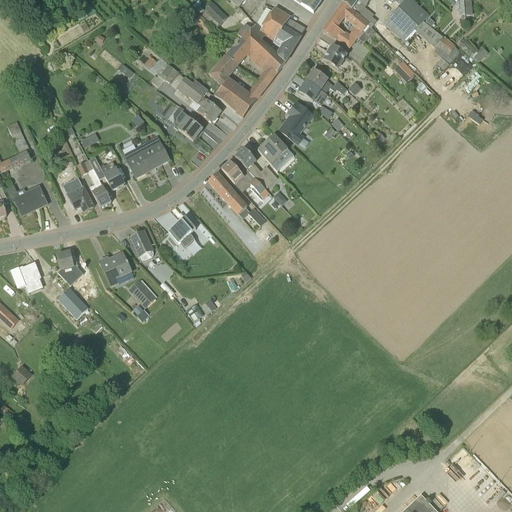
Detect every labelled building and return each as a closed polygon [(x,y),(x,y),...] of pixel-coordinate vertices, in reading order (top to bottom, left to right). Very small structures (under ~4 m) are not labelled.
[(245,0),(228,0),(238,8),(245,0)] [(323,0),(304,0),(305,0),(304,0),(293,0),(314,14),(323,0)] [(346,0),(343,5),(352,12),(358,2),(366,7),(371,0),(346,0)] [(398,0),(395,4),(399,7),(384,24),(404,43),(414,32),(435,50),(433,52),(449,65),(456,56),(451,52),(455,47),(444,38),(443,39),(423,23),(429,17),(410,0),(398,0)] [(511,0),(509,0),(509,3),(508,3),(497,12),(504,20),(511,13),(511,0)] [(465,18),(472,18),(470,3),(463,4),(465,18)] [(210,4),(204,11),(216,23),(219,26),(226,19),(210,4)] [(328,24),(322,33),(341,45),(350,50),(363,34),(368,39),(374,32),(371,29),(359,18),(352,12),(343,5),(337,13),(328,24)] [(255,27),(266,37),(274,42),(273,44),(279,48),(278,49),(282,51),(277,58),(275,56),(285,65),(301,39),(300,38),(305,30),(289,21),(290,20),(274,10),(272,13),(266,9),(255,27)] [(364,10),(359,18),(371,29),(376,23),(371,19),(373,17),(364,10)] [(35,11),(35,19),(44,18),(43,11),(35,11)] [(48,35),(57,29),(60,26),(51,16),(40,25),(41,26),(48,35)] [(213,29),(212,27),(200,16),(194,21),(208,35),(213,29)] [(434,24),(429,19),(424,24),(430,29),(434,24)] [(250,33),(261,43),(266,37),(255,27),(251,31),(246,26),(237,36),(242,41),(250,33)] [(275,56),(261,43),(250,33),(242,41),(226,58),(236,67),(237,68),(247,58),(263,73),(256,83),(258,84),(264,76),(272,82),(278,74),(285,65),(275,56)] [(99,36),(95,42),(101,46),(105,39),(99,36)] [(456,46),(471,59),(476,53),(461,40),(456,46)] [(324,61),(338,70),(347,57),(330,46),(326,52),(328,54),(324,61)] [(473,62),(478,66),(488,56),(483,51),(473,62)] [(150,69),(156,61),(151,57),(145,65),(150,69)] [(236,67),(226,58),(209,76),(223,88),(215,98),(243,120),(255,103),(272,82),(264,76),(258,84),(256,83),(248,94),(228,79),(237,68),(236,67)] [(403,63),(394,72),(406,85),(415,76),(403,63)] [(124,76),(128,70),(123,66),(119,71),(124,76)] [(166,79),(164,80),(170,85),(178,74),(172,69),(166,79)] [(35,82),(41,79),(38,72),(31,76),(35,82)] [(335,93),(336,91),(332,88),(333,87),(326,82),(327,81),(314,72),(306,83),(325,95),(329,89),(335,93)] [(188,98),(200,108),(205,102),(202,100),(208,93),(195,83),(192,86),(184,80),(176,90),(183,96),(187,91),(191,94),(188,98)] [(325,95),(306,83),(299,94),(313,103),(313,102),(320,107),(327,96),(325,95)] [(337,83),(333,87),(332,88),(336,91),(342,97),(347,92),(337,83)] [(347,91),(354,97),(361,90),(354,84),(347,91)] [(205,102),(200,108),(202,109),(198,114),(212,125),(221,114),(205,102)] [(298,136),(312,117),(297,105),(288,116),(290,118),(279,132),(298,146),(303,139),(298,136)] [(317,114),(327,121),(332,114),(321,107),(317,114)] [(178,131),(193,143),(202,131),(188,120),(189,119),(182,113),(176,121),(177,125),(174,129),(178,132),(178,131)] [(139,116),(132,122),(138,129),(145,124),(139,116)] [(337,119),(332,126),(339,132),(344,125),(337,119)] [(21,157),(27,154),(30,153),(16,123),(7,128),(21,157)] [(335,133),(331,129),(324,137),(328,140),(335,133)] [(378,146),(385,141),(379,134),(373,139),(378,146)] [(258,153),(271,167),(279,159),(288,151),(275,137),(258,153)] [(87,139),(81,142),(85,151),(91,148),(87,139)] [(123,157),(135,180),(169,162),(157,139),(123,157)] [(61,143),(63,147),(70,161),(73,159),(66,142),(61,143)] [(70,161),(63,147),(49,154),(55,168),(70,161)] [(249,173),(254,179),(265,190),(277,179),(266,168),(260,173),(256,169),(255,170),(251,167),(256,162),(244,150),(235,159),(249,173)] [(244,178),(249,173),(235,159),(221,172),(235,186),(244,178)] [(279,159),(271,167),(274,170),(281,162),(279,159)] [(91,166),(89,161),(76,167),(81,177),(87,174),(90,180),(97,192),(92,194),(100,210),(111,204),(99,182),(94,172),(91,166)] [(94,164),(91,166),(94,172),(99,182),(105,179),(112,192),(124,186),(117,172),(122,169),(117,161),(104,168),(104,166),(97,170),(94,164)] [(225,202),(228,205),(236,198),(217,176),(209,184),(224,202),(225,202)] [(265,190),(254,179),(248,184),(263,200),(269,194),(265,190)] [(63,188),(66,194),(74,210),(81,207),(84,214),(94,209),(83,189),(82,189),(79,183),(73,187),(72,184),(63,188)] [(26,195),(24,190),(16,194),(13,187),(6,190),(12,204),(15,203),(22,218),(47,206),(39,189),(26,195)] [(0,219),(6,218),(3,206),(9,204),(4,196),(1,189),(0,189),(0,219)] [(280,195),(276,199),(282,205),(286,201),(280,195)] [(236,198),(228,205),(238,217),(240,215),(244,219),(248,215),(260,228),(266,223),(265,223),(253,210),(249,214),(246,210),(247,209),(236,198)] [(195,231),(185,219),(168,234),(179,246),(180,245),(186,251),(196,242),(190,236),(195,231)] [(152,252),(153,252),(144,233),(130,239),(139,258),(140,258),(152,252)] [(131,243),(127,245),(133,256),(137,253),(131,243)] [(270,252),(275,257),(284,250),(279,244),(270,252)] [(73,269),(74,268),(70,253),(56,257),(60,272),(65,271),(67,277),(75,275),(73,269)] [(127,265),(128,265),(127,263),(126,264),(123,256),(114,260),(115,261),(110,264),(108,260),(100,264),(110,287),(117,284),(115,281),(131,274),(127,265)] [(25,286),(41,280),(35,265),(19,271),(18,270),(11,273),(18,290),(25,287),(25,286)] [(240,275),(246,283),(250,279),(246,274),(240,275)] [(71,288),(85,303),(93,296),(79,281),(71,288)] [(155,300),(140,283),(130,292),(145,309),(155,300)] [(89,310),(69,290),(57,301),(77,321),(89,310)] [(216,309),(212,304),(203,311),(207,317),(216,309)] [(196,306),(186,312),(193,323),(203,317),(196,306)] [(133,312),(138,317),(143,312),(138,307),(133,312)] [(10,315),(4,310),(0,314),(0,322),(2,324),(10,315)] [(149,318),(144,312),(137,318),(142,324),(149,318)] [(4,407),(0,411),(0,413),(9,420),(14,414),(4,407)] [(16,445),(22,449),(28,441),(22,437),(16,445)] [(435,511),(426,502),(416,511),(435,511)]
